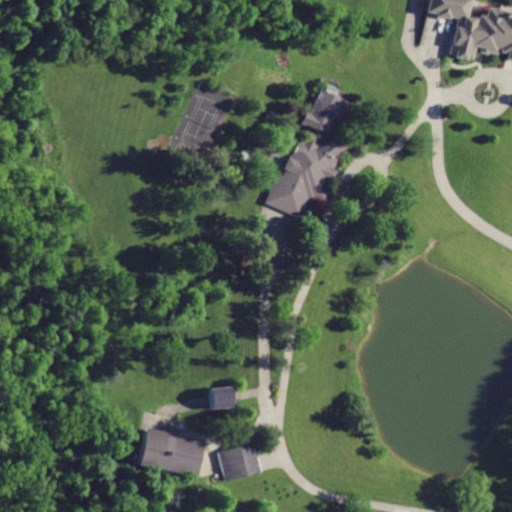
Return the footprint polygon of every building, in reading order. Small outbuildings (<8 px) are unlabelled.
[(511,12),(481,7),(480,15),(473,14),(472,18),(463,17),(465,0),(424,0),(422,12),(451,18),(444,54),(468,59),(470,49),(492,53),(492,50),(501,52),(500,59),(511,61),(511,12)] [(262,204),(298,217),(307,195),(322,201),(334,170),(345,140),(331,135),(344,99),(314,88),(298,128),(299,128),(281,174),(274,172),(262,204)] [(208,387),(209,408),(230,407),(229,386),(208,387)] [(195,475),(201,441),(140,431),(134,465),(195,475)] [(222,480),(259,471),(251,442),(214,451),(222,480)]
